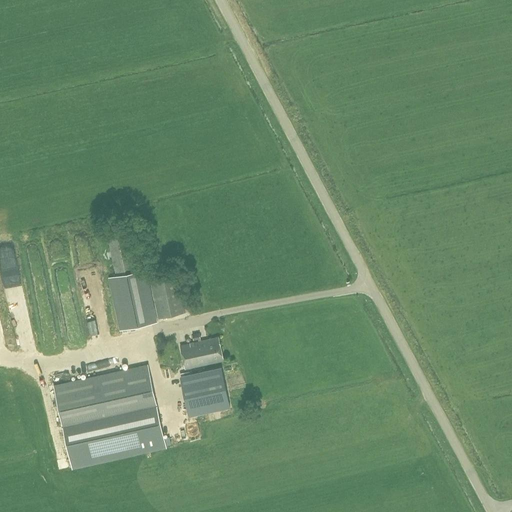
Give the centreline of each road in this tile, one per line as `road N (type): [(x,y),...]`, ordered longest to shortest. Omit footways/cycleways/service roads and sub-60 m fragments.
road 1 (unclassified): [(492,511),(219,0)]
road 2 (unknown): [(370,282),(144,330)]
